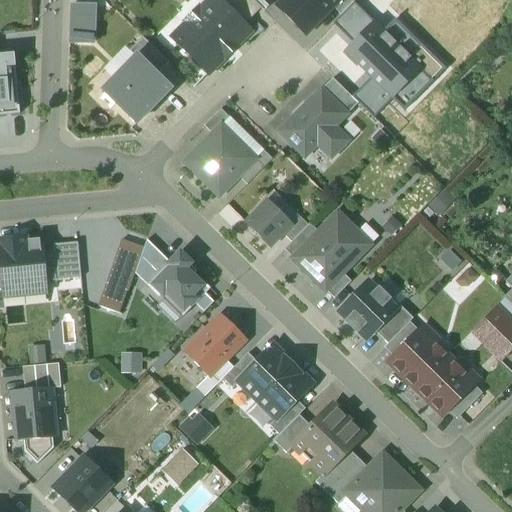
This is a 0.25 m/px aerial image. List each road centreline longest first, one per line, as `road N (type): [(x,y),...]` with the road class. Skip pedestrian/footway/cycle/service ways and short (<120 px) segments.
road 1 (residential): [(146,189),(446,465)]
road 2 (residential): [(133,178),(281,26)]
road 3 (residential): [(47,162),(53,0)]
road 4 (residential): [(0,213),(137,198),(146,189)]
